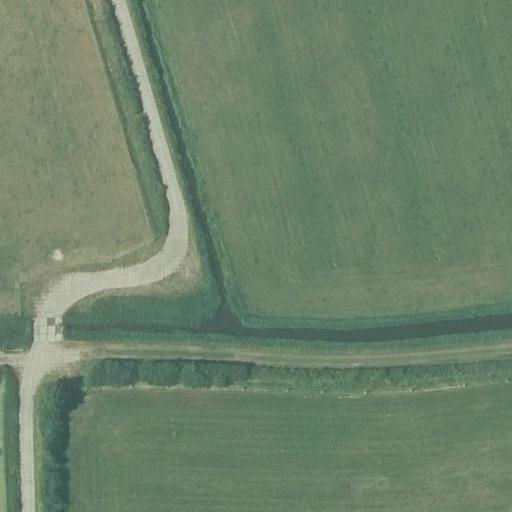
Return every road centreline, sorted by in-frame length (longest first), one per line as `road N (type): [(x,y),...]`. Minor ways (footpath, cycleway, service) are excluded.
road 1 (track): [(511,344),(371,353),(63,345),(33,364),(22,397),(28,511)]
road 2 (track): [(114,0),(180,229),(168,262),(55,295),(48,355)]
